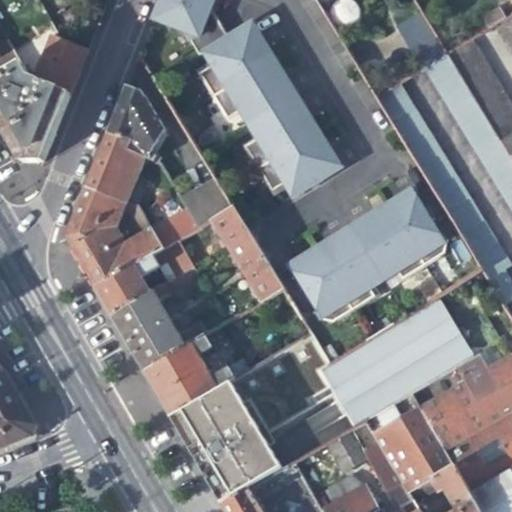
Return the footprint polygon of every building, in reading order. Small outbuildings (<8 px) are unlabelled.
[(214,0),(157,0),(151,19),(186,32),(200,37),(210,11),(214,0)] [(362,13),(353,0),(340,0),(331,6),(344,26),(362,13)] [(493,29),(506,21),(499,10),(482,20),(488,32),(493,29)] [(344,168),(253,17),(224,34),(210,11),(200,37),(186,32),(199,54),(202,52),(212,67),(202,73),(228,116),(238,110),(256,140),(246,146),(272,190),(282,184),(292,199),(344,168)] [(511,17),(506,21),(493,29),(511,59),(511,17)] [(165,28),(153,23),(148,36),(153,38),(165,28)] [(55,35),(35,83),(72,97),(80,76),(89,52),(55,35)] [(0,80),(23,67),(9,43),(0,48),(0,80)] [(511,114),(469,44),(449,56),(466,85),(511,161),(511,114)] [(511,161),(466,85),(449,56),(425,70),(511,214),(511,161)] [(32,82),(23,67),(0,80),(0,121),(0,122),(25,165),(45,164),(72,97),(35,83),(32,82)] [(510,268),(398,87),(376,101),(422,176),(452,224),(504,308),(511,302),(511,287),(503,273),(510,268)] [(136,92),(127,89),(120,105),(108,135),(146,161),(162,172),(172,190),(179,186),(175,167),(169,161),(162,163),(153,157),(166,134),(136,92)] [(128,204),(146,161),(108,135),(104,146),(96,165),(85,193),(126,209),(128,204)] [(397,192),(271,272),(285,295),(287,299),(296,317),(299,321),(452,224),(422,176),(397,192)] [(181,205),(187,214),(198,233),(213,225),(235,213),(217,183),(181,205)] [(116,232),(123,216),(126,209),(85,193),(82,201),(74,222),(70,232),(68,237),(68,242),(85,271),(96,291),(161,254),(151,235),(141,215),(132,220),(141,238),(125,249),(116,232)] [(123,216),(132,220),(141,215),(140,213),(137,209),(128,204),(126,209),(123,216)] [(271,272),(260,255),(235,213),(213,225),(264,306),(285,295),(271,272)] [(187,214),(151,235),(161,254),(178,245),(198,233),(187,214)] [(168,265),(178,282),(193,272),(178,245),(161,254),(96,291),(101,299),(112,319),(151,297),(142,282),(168,265)] [(195,271),(193,272),(178,282),(151,297),(112,319),(117,328),(129,347),(170,324),(160,308),(202,283),(195,271)] [(354,431),(474,361),(438,302),(323,376),(321,377),(354,431)] [(180,341),(170,324),(129,347),(135,358),(145,375),(196,346),(190,335),(180,341)] [(232,325),(196,346),(145,375),(157,397),(171,421),(245,379),(239,369),(213,385),(199,361),(226,345),(225,342),(239,335),(232,325)] [(277,454),(211,490),(222,509),(248,493),(294,467),(325,448),(346,436),(350,434),(354,431),(321,377),(323,376),(306,348),(313,344),(312,341),(245,379),(171,421),(183,442),(248,405),(277,454)] [(480,357),(474,361),(354,431),(350,434),(396,511),(420,511),(411,496),(436,481),(455,470),(446,455),(511,416),(511,358),(489,372),(480,357)] [(0,450),(7,447),(30,439),(34,426),(14,392),(4,374),(0,375),(0,450)] [(197,466),(211,490),(277,454),(248,405),(183,442),(197,466)] [(471,498),(479,511),(511,511),(511,416),(446,455),(455,470),(471,498)] [(364,465),(346,436),(325,448),(343,477),(364,465)] [(319,511),(313,501),(294,467),(248,493),(259,511),(319,511)] [(479,511),(471,498),(455,470),(436,481),(443,492),(448,492),(459,511),(479,511)] [(377,511),(356,475),(313,501),(319,511),(377,511)] [(259,511),(248,493),(222,509),(223,511),(259,511)]
